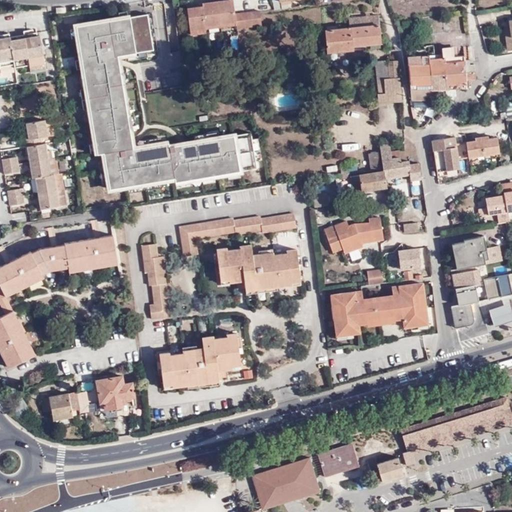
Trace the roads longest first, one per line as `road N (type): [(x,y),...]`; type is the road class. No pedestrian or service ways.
road 1 (residential): [(281,384),(318,350),(299,202),(130,228),(156,401)]
road 2 (primary): [(27,479),(134,465),(293,426)]
road 3 (primary): [(288,408),(89,457),(31,450)]
road 4 (unknown): [(171,0),(175,44),(148,82),(152,130),(173,139),(230,124)]
road 5 (primary): [(293,426),(457,376)]
road 6 (primary): [(453,363),(288,408)]
road 7 (residential): [(453,363),(429,197)]
road 8 (residential): [(429,197),(421,143),(482,69)]
road 9 (unknown): [(314,376),(448,346)]
road 10 (unknown): [(147,344),(49,360),(15,376)]
road 11 (residential): [(156,401),(281,384)]
